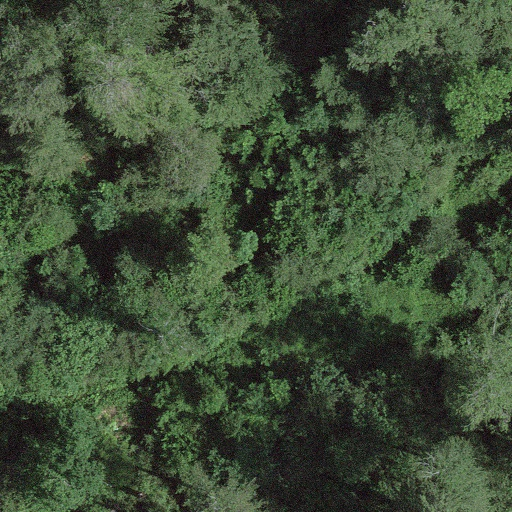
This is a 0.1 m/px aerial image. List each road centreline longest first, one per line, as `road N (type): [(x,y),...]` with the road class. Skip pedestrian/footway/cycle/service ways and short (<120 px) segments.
road 1 (track): [(0,406),(150,379),(277,317),(420,181)]
road 2 (track): [(511,309),(277,317)]
